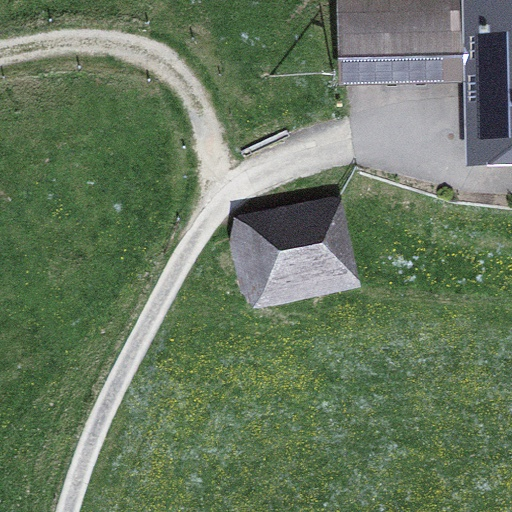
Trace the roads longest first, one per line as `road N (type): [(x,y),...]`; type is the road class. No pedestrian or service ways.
road 1 (track): [(67,511),(111,395),(224,197),(275,169),(335,154)]
road 2 (track): [(0,51),(95,38),(163,59),(206,101),(224,197)]
